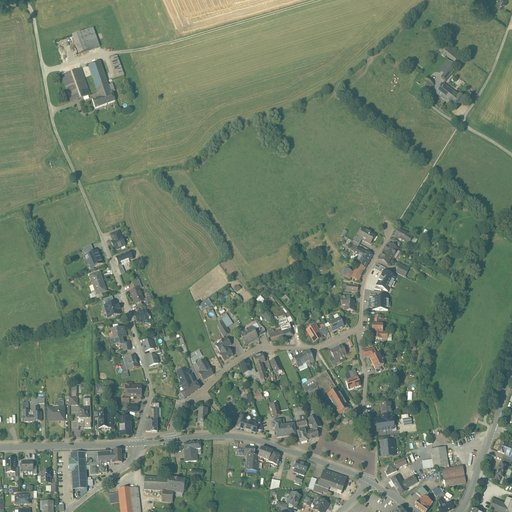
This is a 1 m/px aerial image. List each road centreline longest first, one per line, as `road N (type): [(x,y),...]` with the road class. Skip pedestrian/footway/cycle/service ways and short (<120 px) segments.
road 1 (unclassified): [(99,230),(54,129),(30,9),(0,8)]
road 2 (residential): [(137,443),(151,393),(99,230)]
road 3 (track): [(319,0),(108,55)]
road 4 (residential): [(201,390),(254,349),(313,347),(357,329)]
road 5 (tertiary): [(0,448),(137,443)]
road 6 (tertiary): [(240,436),(367,481)]
